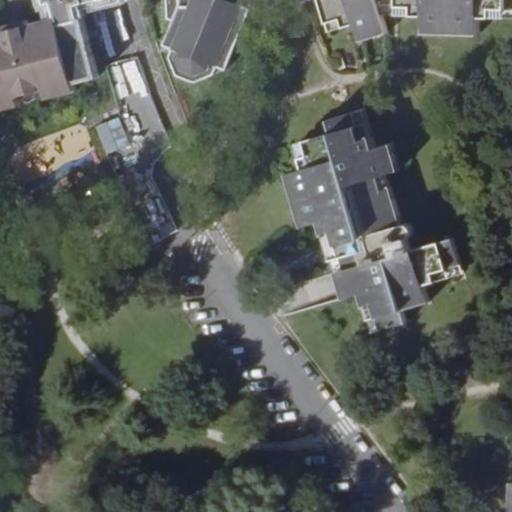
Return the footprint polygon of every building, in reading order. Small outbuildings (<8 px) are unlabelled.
[(0,0),(0,31),(1,32),(0,28),(0,25),(28,18),(29,24),(58,17),(53,2),(49,3),(47,0),(0,0)] [(87,2),(86,0),(47,0),(49,3),(53,2),(58,17),(79,11),(78,6),(87,3),(87,2)] [(222,65),(232,69),(256,0),(169,0),(173,18),(177,19),(169,44),(178,47),(174,56),(182,76),(203,82),(220,73),(222,65)] [(511,0),(307,0),(308,2),(311,0),(321,0),(331,32),(357,24),(362,42),(390,34),(383,14),(400,15),(400,5),(415,5),(415,15),(425,15),(424,33),(480,34),(481,17),(492,17),(492,8),(511,8),(511,0)] [(400,5),(400,15),(415,15),(415,5),(400,5)] [(511,8),(492,8),(492,17),(511,18),(511,8)] [(0,110),(20,105),(18,96),(45,88),(47,98),(75,91),(73,83),(99,77),(84,17),(80,18),(79,11),(58,17),(29,24),(1,32),(0,31),(0,110)] [(0,25),(0,28),(1,32),(29,24),(28,18),(0,25)] [(364,110),(354,113),(362,140),(371,137),(364,110)] [(333,137),(307,146),(310,156),(302,158),(305,169),(288,175),(303,227),(320,222),(324,235),(333,232),(336,245),(328,248),(343,301),(360,296),(363,306),(373,304),(380,330),(407,323),(404,310),(430,302),(425,285),(436,282),(433,273),(461,265),(453,238),(412,249),(409,239),(412,237),(412,234),(413,230),(413,227),(411,225),(409,224),(407,224),(405,224),(402,225),(392,189),(382,191),(378,176),(387,174),(400,171),(392,144),(374,149),(371,137),(362,140),(354,113),(328,121),(333,137)] [(310,156),(307,146),(299,148),(302,158),(310,156)] [(382,191),(392,189),(387,174),(378,176),(382,191)] [(333,232),(324,235),(328,248),(336,245),(333,232)] [(433,273),(436,282),(463,273),(461,265),(433,273)] [(373,304),(363,306),(371,333),(380,330),(373,304)]
